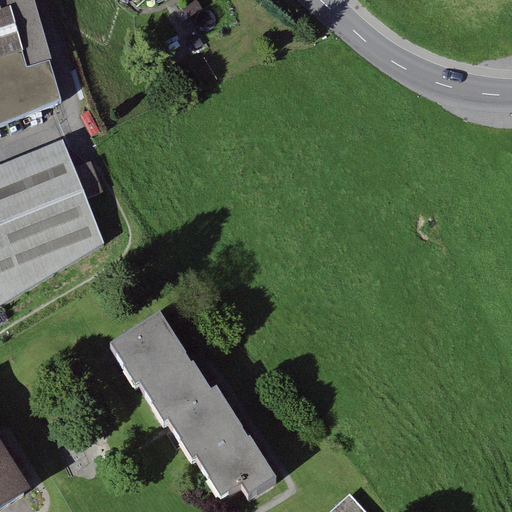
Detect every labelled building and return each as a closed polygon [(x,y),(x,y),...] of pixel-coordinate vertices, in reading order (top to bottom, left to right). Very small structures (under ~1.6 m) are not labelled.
[(0,0),(0,129),(62,104),(30,0),(0,0)] [(136,0),(142,11),(165,0),(136,0)] [(70,167),(0,195),(0,308),(105,250),(87,201),(102,195),(90,166),(75,172),(70,167)] [(228,406),(176,321),(122,353),(172,435),(184,428),(232,508),(285,476),(239,399),(228,406)] [(0,511),(13,511),(42,494),(0,426),(0,511)] [(333,511),(364,511),(351,497),(333,511)]
